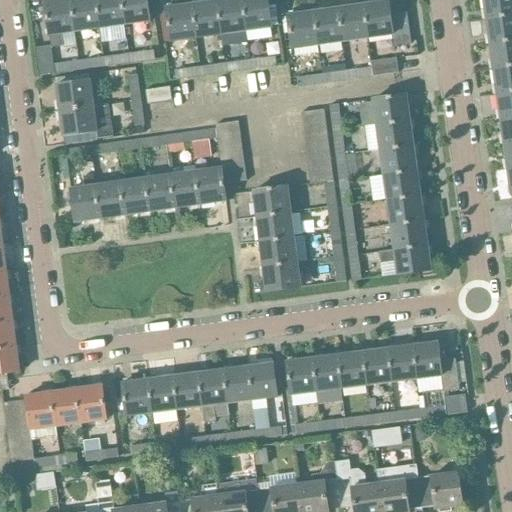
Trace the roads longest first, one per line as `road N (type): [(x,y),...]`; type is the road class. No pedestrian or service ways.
road 1 (residential): [(489,303),(54,354),(8,0)]
road 2 (residential): [(489,303),(446,0)]
road 3 (residential): [(511,498),(489,303)]
